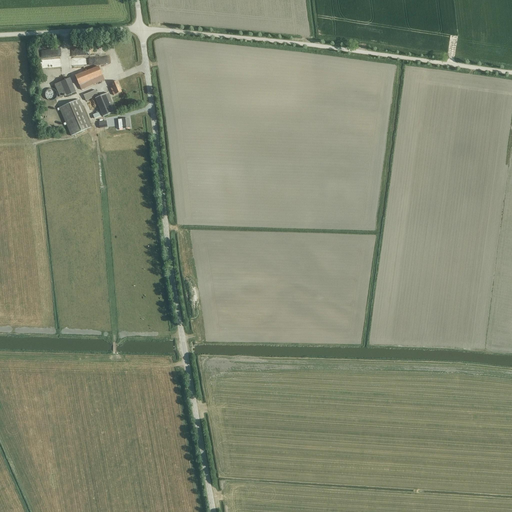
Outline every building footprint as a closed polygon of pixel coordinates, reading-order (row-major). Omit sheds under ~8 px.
[(85,88),(104,80),(102,75),(98,66),(75,76),(79,85),(82,90),(85,89),(85,88)] [(69,79),(60,82),(54,85),(59,97),(65,95),(66,97),(75,93),(69,79)] [(115,82),(111,84),(113,88),(111,88),(114,95),(115,95),(122,92),(119,85),(116,86),(115,82)] [(55,95),(55,94),(55,93),(55,91),(54,90),(52,89),(52,88),(51,88),(50,88),(48,88),(47,88),(45,89),(45,90),(44,91),(44,92),(43,94),(44,95),(44,96),(44,97),(45,98),(46,99),(47,99),(48,99),(49,100),(51,99),(52,99),(53,99),(53,98),(54,97),(55,96),(55,95)] [(94,97),(97,96),(95,91),(82,96),(85,101),(94,97)] [(107,93),(94,99),(102,117),(115,112),(107,93)] [(59,108),(71,136),(91,128),(79,100),(59,108)] [(129,119),(119,120),(119,124),(122,124),(123,129),(130,128),(129,119)]
